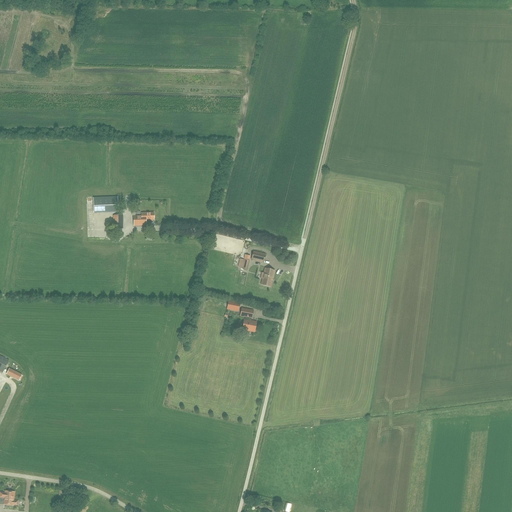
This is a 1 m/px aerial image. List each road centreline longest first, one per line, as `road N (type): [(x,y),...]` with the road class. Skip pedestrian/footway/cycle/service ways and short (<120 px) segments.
road 1 (unclassified): [(238,511),(303,245)]
road 2 (track): [(354,0),(357,25),(303,245)]
road 3 (unclassified): [(134,511),(94,489),(0,472)]
